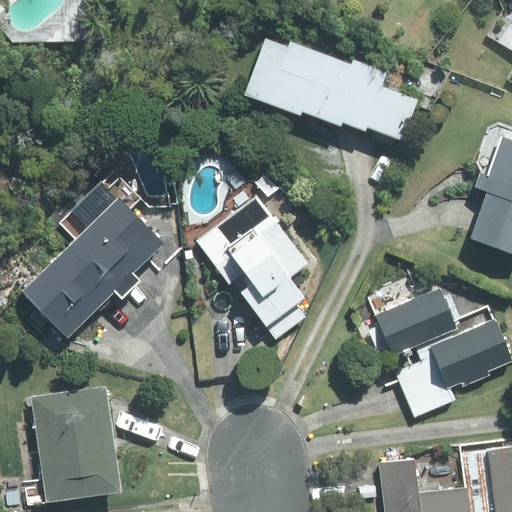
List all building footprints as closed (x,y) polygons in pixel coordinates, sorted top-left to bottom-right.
[(408,99),(376,89),(381,72),(258,32),(252,49),(238,95),(393,145),(408,99)] [(511,146),(499,141),(484,180),(475,176),(470,189),(480,192),(460,245),(511,263),(511,260),(511,146)] [(301,294),(286,274),(302,261),(252,197),(200,238),(191,245),(223,286),(232,279),(250,302),(247,304),(274,338),(301,317),(290,302),(301,294)] [(135,281),(126,272),(153,247),(111,202),(15,290),(57,336),(59,339),(105,296),(111,302),(135,281)] [(454,400),(449,389),(511,361),(488,309),(449,327),(433,290),(369,318),(388,360),(414,418),(454,400)] [(102,386),(26,396),(40,505),(116,495),(102,386)] [(463,489),(414,493),(411,458),(372,461),(376,511),(511,511),(511,448),(459,453),(463,489)]
